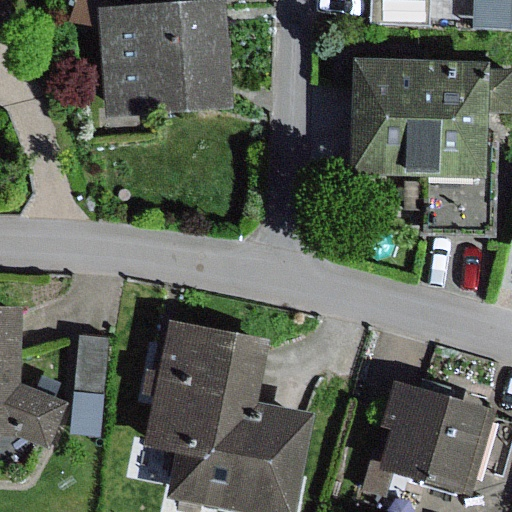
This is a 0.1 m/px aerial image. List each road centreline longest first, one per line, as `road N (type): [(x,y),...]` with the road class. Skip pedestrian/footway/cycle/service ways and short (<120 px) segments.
road 1 (residential): [(0,242),(280,274)]
road 2 (residential): [(280,274),(296,0)]
road 3 (residential): [(280,274),(511,339)]
